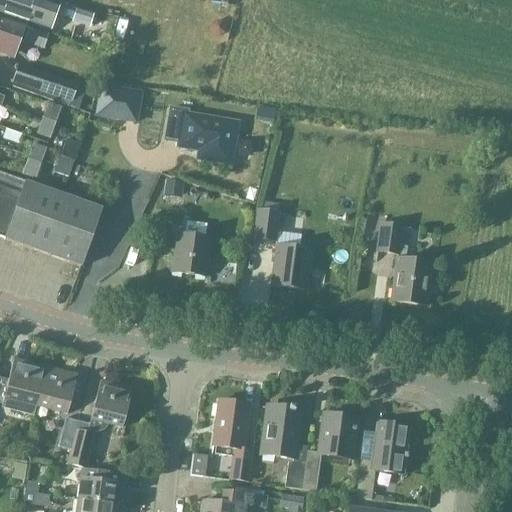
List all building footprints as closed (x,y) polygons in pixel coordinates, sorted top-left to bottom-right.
[(0,0),(0,13),(49,31),(58,7),(38,0),(33,0),(32,3),(21,0),(0,0)] [(72,10),(69,22),(86,27),(89,16),(72,10)] [(0,21),(0,54),(12,59),(19,40),(22,30),(0,21)] [(27,31),(23,41),(39,47),(42,36),(27,31)] [(18,68),(13,84),(69,103),(75,87),(18,68)] [(140,95),(99,88),(94,115),(136,122),(140,95)] [(54,125),(60,109),(47,104),(41,120),(54,125)] [(169,109),(163,141),(178,144),(177,148),(198,151),(197,160),(228,165),(235,125),(185,116),(186,112),(169,109)] [(48,140),(54,125),(41,120),(35,136),(48,140)] [(39,166),(45,150),(31,145),(25,161),(39,166)] [(33,182),(39,166),(25,161),(20,177),(33,182)] [(214,196),(215,175),(171,173),(170,182),(186,183),(186,195),(214,196)] [(0,239),(79,268),(99,211),(0,175),(0,239)] [(276,246),(279,215),(258,212),(254,243),(276,246)] [(203,279),(209,242),(201,241),(203,227),(184,224),(182,239),(173,237),(168,274),(203,279)] [(423,308),(426,289),(429,267),(403,264),(405,250),(396,248),(399,229),(379,226),(375,253),(395,256),(388,303),(423,308)] [(276,246),(275,249),(277,249),(272,289),(309,293),(314,254),(293,251),(294,244),(276,241),(276,246)] [(34,407),(44,368),(12,360),(7,381),(0,379),(0,403),(1,404),(0,406),(8,408),(10,401),(34,407)] [(75,376),(44,368),(34,407),(65,415),(75,376)] [(88,425),(76,422),(69,451),(64,466),(80,470),(85,470),(93,433),(97,434),(101,432),(104,430),(106,426),(120,430),(121,428),(122,428),(132,390),(99,382),(89,420),(88,425)] [(247,484),(251,452),(241,450),(247,406),(218,402),(211,448),(232,451),(228,481),(247,484)] [(258,456),(292,461),(296,434),(299,434),(302,411),(276,407),(276,410),(265,409),(258,456)] [(318,453),(318,455),(319,455),(350,460),(355,421),(323,417),(318,453)] [(69,451),(76,422),(64,419),(57,448),(69,451)] [(401,476),(408,428),(377,424),(371,464),(359,463),(354,499),(370,501),(374,472),(401,476)] [(287,465),(283,489),(300,491),(302,476),(304,467),(292,466),(287,465)] [(108,474),(85,470),(80,470),(76,500),(120,505),(120,500),(116,499),(118,485),(107,484),(108,474)] [(302,476),(300,491),(314,493),(316,478),(302,476)] [(25,482),(24,493),(36,495),(38,484),(25,482)] [(205,502),(203,511),(256,511),(257,511),(264,511),(266,498),(220,492),(219,504),(205,502)] [(34,507),(36,495),(24,493),(22,505),(34,507)] [(300,511),(302,500),(281,497),(279,510),(290,511),(300,511)] [(118,511),(120,505),(76,500),(74,511),(118,511)]
